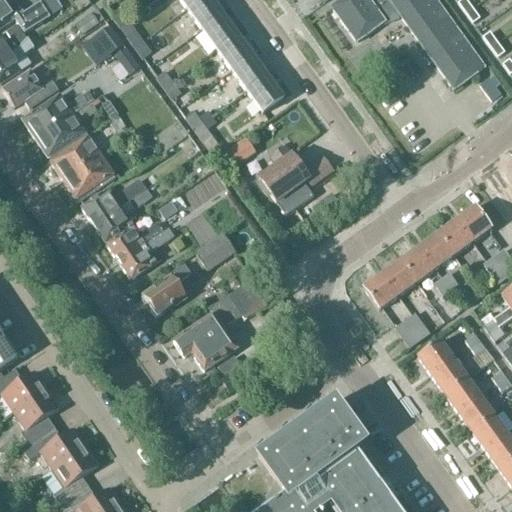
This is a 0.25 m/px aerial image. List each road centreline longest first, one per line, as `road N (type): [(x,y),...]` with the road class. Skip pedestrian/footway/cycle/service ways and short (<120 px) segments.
road 1 (residential): [(221,463),(0,155)]
road 2 (residential): [(156,510),(0,283)]
road 3 (residential): [(400,216),(241,0)]
road 4 (residential): [(349,373),(316,317),(319,292),(341,261),(400,216)]
road 5 (residential): [(451,511),(349,373)]
road 6 (residential): [(221,463),(349,373)]
